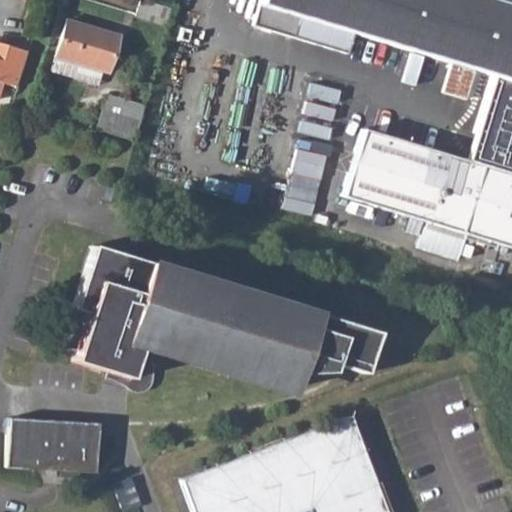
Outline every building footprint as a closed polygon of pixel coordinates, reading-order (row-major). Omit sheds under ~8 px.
[(511,5),(493,0),(263,0),(255,27),(349,54),(355,34),(492,76),(475,131),(511,144),(511,5)] [(131,26),(162,36),(167,19),(136,9),(131,26)] [(116,37),(68,20),(57,57),(101,71),(105,72),(116,37)] [(0,87),(13,91),(24,53),(0,45),(0,87)] [(101,71),(57,57),(52,71),(96,86),(101,71)] [(108,98),(103,112),(140,124),(145,109),(108,98)] [(97,132),(133,146),(140,124),(103,112),(97,132)] [(343,198),(511,248),(511,144),(475,131),(465,162),(363,132),(343,198)] [(88,311),(73,360),(118,373),(130,376),(138,349),(293,395),(300,372),(332,372),(334,366),(335,362),(365,371),(377,332),(318,313),(319,310),(147,257),(146,260),(119,252),(92,244),(74,307),(88,311)] [(379,511),(339,409),(170,477),(184,511),(379,511)] [(62,471),(95,473),(97,423),(6,418),(3,468),(62,471)]
